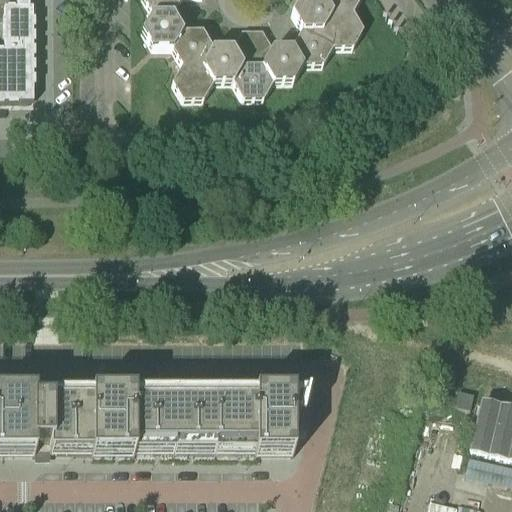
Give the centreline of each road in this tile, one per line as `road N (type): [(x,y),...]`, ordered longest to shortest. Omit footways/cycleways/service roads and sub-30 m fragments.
road 1 (secondary): [(511,151),(338,229),(223,255),(14,278)]
road 2 (secondary): [(14,278),(193,289),(345,274),(511,212)]
road 3 (residential): [(330,375),(0,373)]
road 4 (residential): [(0,491),(302,494)]
road 5 (unclassified): [(511,382),(425,352),(330,375)]
road 6 (residential): [(302,494),(330,375)]
